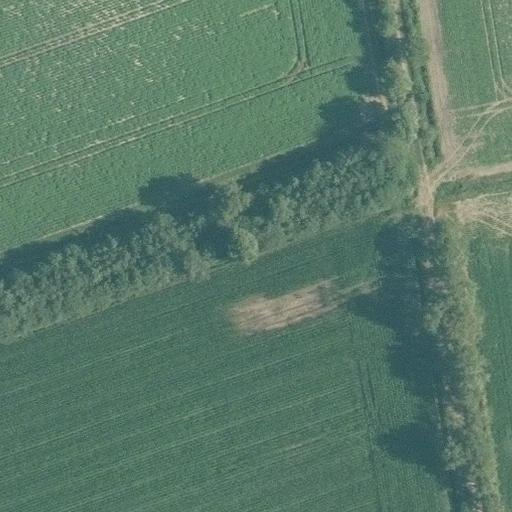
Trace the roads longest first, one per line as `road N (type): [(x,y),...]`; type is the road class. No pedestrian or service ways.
road 1 (track): [(0,274),(409,126)]
road 2 (track): [(409,126),(472,511)]
road 3 (track): [(388,0),(409,126)]
